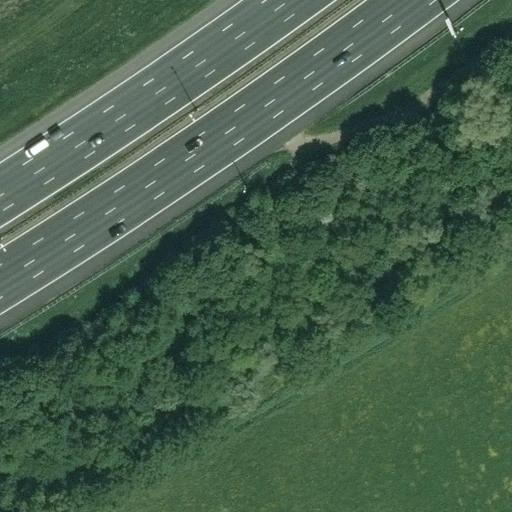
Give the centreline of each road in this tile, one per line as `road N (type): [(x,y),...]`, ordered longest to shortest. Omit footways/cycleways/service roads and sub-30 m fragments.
road 1 (motorway): [(0,281),(410,0)]
road 2 (motorway): [(290,0),(0,197)]
